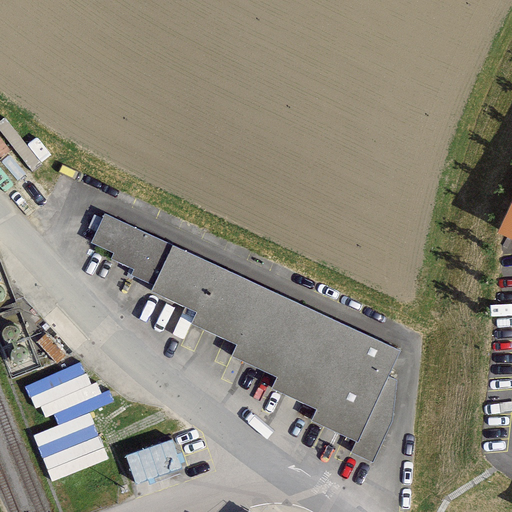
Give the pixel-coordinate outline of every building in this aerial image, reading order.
[(511,206),(500,233),(511,239),(511,206)] [(400,354),(107,216),(97,235),(101,249),(114,255),(111,260),(135,271),(133,277),(154,287),(152,294),(197,314),(193,326),(238,346),(232,358),(278,379),(273,391),(319,412),(313,420),(355,442),(354,455),(376,463),(393,423),(400,354)] [(13,343),(18,340),(20,335),(18,329),(12,327),(7,330),(5,335),(7,340),(13,343)] [(30,357),(27,351),(22,349),(16,351),(13,356),(16,362),(21,365),(27,363),(30,357)] [(88,359),(34,377),(50,425),(35,430),(52,477),(110,457),(93,407),(103,404),(88,359)] [(177,434),(126,450),(136,481),(187,465),(177,434)]
